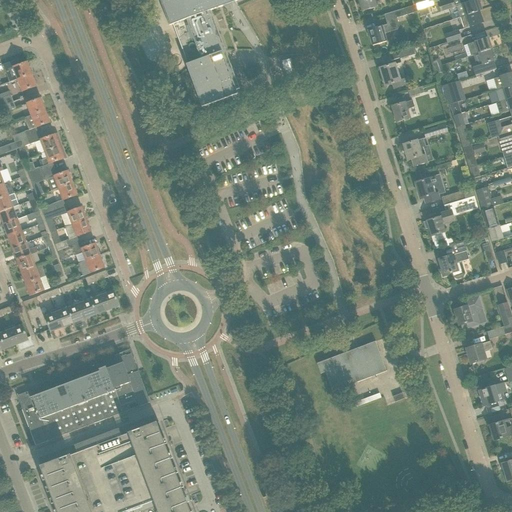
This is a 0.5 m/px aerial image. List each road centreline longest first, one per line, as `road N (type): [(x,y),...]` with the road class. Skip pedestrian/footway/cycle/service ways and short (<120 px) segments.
road 1 (unclassified): [(431,304),(339,0)]
road 2 (tertiary): [(57,0),(165,288)]
road 3 (tertiary): [(178,284),(67,0)]
road 4 (residential): [(132,287),(39,44)]
road 5 (unclassified): [(511,503),(485,485),(431,304)]
road 6 (tertiary): [(262,511),(198,331)]
road 7 (tertiary): [(183,337),(251,511)]
road 8 (residential): [(0,374),(156,321)]
